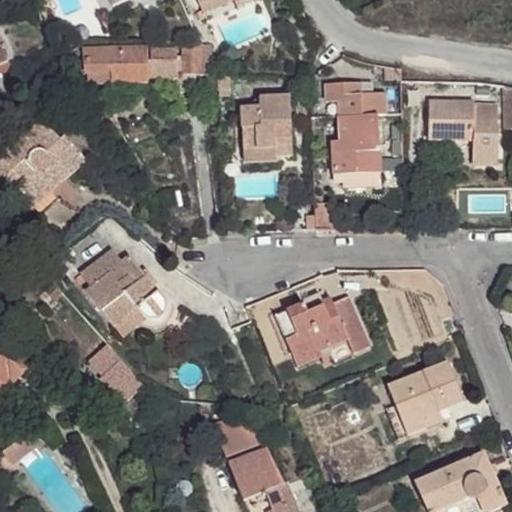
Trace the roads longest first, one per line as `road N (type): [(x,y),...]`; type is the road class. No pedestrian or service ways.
road 1 (residential): [(233,255),(453,252)]
road 2 (unclassified): [(511,70),(353,43),(315,0)]
road 3 (residential): [(453,252),(511,406)]
